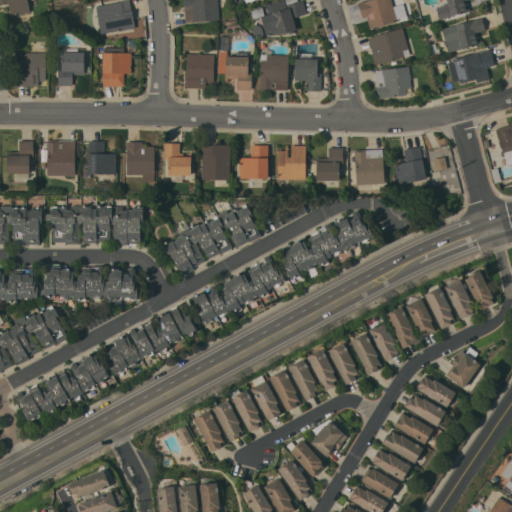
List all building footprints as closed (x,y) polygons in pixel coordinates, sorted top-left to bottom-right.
[(11,15),(9,3),(0,4),(0,0),(28,0),(31,12),(11,15)] [(121,1),(125,0),(129,0),(131,10),(132,10),(135,27),(101,33),(96,6),(121,1)] [(218,0),(220,20),(186,22),(185,5),(184,5),(183,0),(218,0)] [(303,0),(307,13),(296,16),(299,28),(294,30),(295,32),(289,33),(288,31),(278,34),(277,33),(274,34),(273,32),(267,34),(265,29),(261,16),(288,8),(287,4),(299,0),(303,0)] [(391,0),(398,20),(370,29),(367,17),(363,18),(359,3),(369,0),(391,0)] [(467,0),(470,10),(452,15),(439,19),(436,7),(444,5),(444,3),(448,2),(447,0),(467,0)] [(478,32),(481,44),(448,52),(441,27),(482,17),(485,30),(478,32)] [(410,54),(377,64),(375,56),(374,56),(368,37),(402,27),(410,54)] [(237,88),(237,78),(225,78),(225,72),(218,72),(219,36),(229,36),(229,52),(228,52),(228,56),(249,56),(248,72),(252,72),(252,89),(237,88)] [(132,73),(124,73),(124,86),(103,86),(103,73),(103,52),(104,52),(104,47),(124,47),(124,52),(132,52),(132,73)] [(84,74),(73,74),(73,85),(58,85),(59,68),(62,68),(62,52),(63,52),(63,48),(78,48),(78,52),(85,52),(84,74)] [(477,82),(476,79),(460,83),(459,80),(452,82),(448,63),(454,61),(454,58),(491,49),(495,65),(488,67),(488,66),(479,69),(479,70),(487,68),(490,79),(477,82)] [(46,52),(46,80),(38,80),(38,86),(18,85),(18,52),(46,52)] [(215,54),(214,82),(206,82),(206,88),(186,87),(187,53),(215,54)] [(260,89),(261,60),(262,60),(262,55),(267,55),(289,55),(288,90),(260,89)] [(321,91),(306,90),(306,80),(295,80),(295,58),(318,59),(318,75),(322,75),(321,91)] [(412,87),(406,88),(407,95),(379,98),(375,70),(409,66),(412,87)] [(511,124),(511,162),(507,164),(504,152),(503,152),(497,128),(511,124)] [(7,173),(7,154),(8,154),(8,151),(20,151),(20,140),(34,140),(34,156),(30,156),(30,173),(7,173)] [(47,175),(47,170),(47,141),(76,140),(76,175),(47,175)] [(88,174),(88,153),(89,153),(89,141),(105,141),(105,153),(116,153),(117,173),(88,174)] [(155,181),(143,181),(143,174),(127,174),(127,149),(127,141),(142,141),(142,146),(155,146),(155,181)] [(164,142),(180,142),(180,153),(183,153),(183,156),(189,156),(189,153),(191,153),(191,175),(168,175),(168,158),(164,158),(164,142)] [(230,179),(202,179),(202,150),(201,150),(201,145),(212,145),(212,144),(230,144),(230,179)] [(269,145),(269,159),(268,159),(268,178),(240,178),(240,157),(251,157),(251,145),(269,145)] [(306,145),(306,179),(278,179),(278,150),(286,150),(286,145),(288,145),(288,157),(292,157),(292,145),(306,145)] [(395,164),(406,161),(404,149),(420,146),(427,178),(399,184),(395,164)] [(343,147),(343,163),(339,163),(339,180),(317,180),(317,157),(329,157),(329,147),(343,147)] [(384,183),(356,184),(355,150),(383,148),(384,183)] [(434,162),(436,170),(445,168),(444,160),(434,162)] [(0,205),(11,205),(11,210),(12,210),(12,207),(26,207),(26,210),(32,210),(32,207),(42,207),(42,213),(51,213),(51,209),(52,209),(52,206),(66,206),(66,210),(72,210),(72,206),(92,206),(92,209),(97,209),(97,205),(111,205),(111,206),(123,206),(123,210),(128,210),(128,209),(133,209),(133,206),(141,206),(141,205),(142,205),(142,206),(143,206),(143,207),(145,207),(145,215),(143,215),(143,223),(141,223),(141,243),(128,243),(128,244),(114,244),(114,227),(114,223),(110,223),(110,241),(97,241),(97,242),(84,242),(84,222),(80,222),(80,226),(79,226),(79,237),(80,237),(80,243),(66,243),(66,242),(53,242),(53,223),(51,223),(51,219),(42,219),(42,223),(39,223),(39,244),(26,244),(26,242),(13,242),(13,225),(8,225),(8,243),(0,243),(0,205)] [(250,242),(249,240),(237,246),(234,241),(228,229),(224,232),(232,247),(221,253),(220,252),(208,258),(199,240),(195,242),(205,261),(193,267),(194,268),(182,275),(172,257),(170,258),(164,247),(165,246),(164,245),(168,242),(168,241),(172,239),(174,242),(177,239),(176,238),(178,237),(171,225),(183,218),(188,227),(189,226),(190,227),(199,222),(200,225),(227,210),(228,213),(233,210),(234,213),(248,205),(255,218),(252,219),(261,235),(250,242)] [(210,287),(210,286),(213,284),(214,285),(216,284),(223,300),(224,299),(223,297),(226,296),(224,293),(225,293),(221,284),(223,284),(223,283),(224,282),(223,280),(229,277),(231,279),(232,278),(233,279),(234,279),(233,277),(240,274),(239,272),(243,270),(249,282),(252,281),(251,278),(252,278),(248,270),(251,268),(250,265),(257,262),(258,265),(260,264),(258,261),(264,258),(263,257),(267,255),(268,256),(270,255),(277,270),(280,269),(282,274),(287,271),(283,263),(285,262),(280,251),(283,249),(283,247),(289,244),(290,246),(292,245),(291,243),(303,238),(308,250),(311,248),(312,250),(313,250),(311,247),(312,246),(309,238),(312,236),(311,234),(317,231),(319,233),(320,233),(318,229),(324,226),(324,225),(327,223),(328,224),(330,223),(337,238),(339,238),(337,235),(340,234),(334,222),(353,213),(352,212),(356,210),(356,212),(359,210),(366,225),(368,224),(374,237),(367,240),(368,241),(362,243),(361,241),(359,242),(360,243),(355,245),(356,246),(352,248),(351,246),(339,252),(340,253),(334,256),(333,253),(331,254),(332,256),(327,258),(329,263),(325,265),(324,264),(319,267),(318,263),(312,265),(314,268),(309,270),(308,269),(305,271),(304,269),(299,271),(301,276),(297,278),(296,277),(291,279),(290,276),(285,279),(286,281),(279,284),(280,286),(275,288),(274,286),(271,287),(272,288),(267,290),(269,294),(264,297),(264,296),(259,298),(258,295),(253,297),(254,300),(246,304),(245,302),(240,304),(242,309),(237,311),(237,309),(221,317),(220,315),(217,316),(218,317),(214,319),(215,320),(209,323),(208,321),(203,323),(196,309),(197,309),(191,296),(210,287)] [(0,269),(4,269),(4,283),(9,283),(9,271),(13,271),(13,269),(20,269),(20,272),(22,272),(22,268),(29,268),(29,267),(33,267),(33,269),(35,269),(35,286),(37,286),(37,289),(45,289),(45,278),(48,278),(48,266),(51,266),(51,263),(59,263),(59,266),(61,266),(61,267),(73,267),(73,281),(78,281),(78,279),(79,279),(79,269),(82,269),(82,267),(90,267),(90,269),(91,269),(91,266),(98,266),(98,265),(102,265),(102,267),(104,267),(104,285),(107,285),(107,281),(109,281),(109,268),(130,268),(130,267),(133,267),(133,269),(135,269),(135,286),(138,286),(138,299),(131,299),(131,303),(124,303),(124,297),(122,297),(122,307),(118,307),(114,302),(107,302),(107,297),(99,297),(99,298),(93,298),(93,295),(91,295),(91,296),(86,296),(86,301),(80,301),(80,299),(76,299),(76,297),(70,297),(70,298),(64,298),(64,295),(60,295),(60,293),(55,293),(55,297),(50,297),(50,295),(44,295),(44,294),(37,294),(37,300),(25,300),(25,297),(22,297),(22,299),(17,299),(17,303),(12,303),(12,302),(6,302),(6,298),(1,298),(1,300),(0,300),(0,269)] [(494,297),(492,298),(494,303),(481,309),(481,307),(480,308),(465,279),(471,276),(470,275),(480,270),(494,297)] [(472,301),(470,302),(474,310),(472,311),(473,313),(463,318),(462,316),(460,317),(455,306),(454,307),(451,301),(452,301),(445,287),(448,285),(449,278),(457,281),(460,279),(472,301)] [(451,323),(451,324),(442,329),(424,294),(426,293),(425,290),(438,283),(439,287),(440,287),(452,310),(450,310),(455,321),(451,323)] [(433,320),(430,321),(435,331),(423,337),(422,336),(421,336),(406,305),(409,304),(410,296),(418,299),(421,297),(433,320)] [(0,332),(8,329),(9,331),(13,329),(12,326),(17,324),(15,320),(24,316),(26,319),(30,317),(30,315),(35,313),(36,315),(48,309),(47,308),(53,305),(61,320),(60,321),(68,337),(57,343),(56,342),(44,349),(34,330),(32,331),(32,330),(30,331),(37,344),(40,350),(29,356),(30,358),(17,365),(8,346),(6,347),(4,344),(2,344),(10,359),(10,358),(13,364),(1,371),(0,369),(0,332)] [(111,363),(103,347),(105,346),(105,345),(108,343),(108,344),(115,340),(116,342),(118,341),(117,340),(118,339),(117,337),(126,333),(132,346),(135,344),(136,346),(137,346),(130,331),(131,330),(131,329),(134,327),(134,328),(142,324),(143,327),(145,327),(143,324),(150,321),(151,323),(155,321),(160,332),(162,332),(161,330),(163,329),(157,317),(170,309),(177,305),(178,307),(181,306),(187,316),(189,315),(197,330),(193,333),(193,334),(189,337),(186,333),(182,335),(183,337),(179,339),(180,340),(175,343),(174,341),(169,343),(171,347),(167,349),(167,350),(162,353),(160,349),(155,352),(154,350),(152,351),(154,354),(149,357),(148,354),(137,360),(138,362),(130,366),(128,364),(128,366),(126,367),(127,368),(116,375),(112,369),(111,370),(108,364),(111,363)] [(414,329),(411,330),(416,340),(413,341),(414,343),(404,348),(386,314),(402,306),(414,329)] [(397,343),(394,345),(399,352),(397,353),(398,355),(388,360),(387,358),(386,359),(369,329),(373,327),(369,321),(376,317),(380,324),(384,321),(397,343)] [(378,355),(377,356),(382,366),(378,368),(379,369),(369,374),(351,341),(366,332),(378,355)] [(328,351),(344,342),(356,365),(354,366),(359,375),(356,377),(356,378),(346,384),(328,351)] [(478,352),(474,359),(481,364),(477,369),(478,370),(471,380),(470,379),(464,388),(448,377),(449,376),(446,374),(453,364),(452,363),(456,356),(457,356),(461,350),(465,353),(470,347),(478,352)] [(323,348),(335,371),(333,372),(338,382),(334,384),(335,385),(325,390),(307,356),(323,348)] [(111,370),(107,372),(110,376),(104,379),(105,381),(100,383),(99,381),(95,382),(96,384),(94,385),(95,386),(83,393),(84,395),(81,397),(81,398),(77,401),(75,398),(75,399),(74,396),(70,399),(70,400),(67,402),(67,403),(62,406),(60,404),(56,406),(59,411),(49,416),(47,411),(40,414),(41,416),(36,419),(35,418),(29,422),(23,410),(25,409),(17,394),(18,393),(18,392),(22,390),(22,391),(29,387),(30,389),(31,389),(30,386),(37,383),(38,385),(42,383),(46,392),(49,390),(44,379),(58,373),(57,372),(64,369),(65,370),(68,369),(72,377),(76,375),(71,365),(73,364),(72,363),(76,361),(83,358),(84,360),(85,359),(85,358),(84,355),(94,351),(100,363),(102,362),(104,366),(108,364),(111,370)] [(288,367),(304,358),(316,381),(314,382),(319,392),(316,394),(316,395),(307,400),(288,367)] [(297,391),(295,392),(301,402),(297,404),(297,405),(288,410),(270,377),(285,369),(297,391)] [(456,392),(454,394),(460,398),(453,408),(448,404),(446,407),(418,389),(419,387),(417,386),(423,376),(425,377),(426,376),(434,381),(435,379),(456,392)] [(251,388),(267,380),(279,402),(276,403),(281,411),(279,412),(280,414),(270,419),(269,418),(267,419),(251,388)] [(259,412),(258,413),(263,423),(259,425),(260,426),(250,432),(232,397),(230,392),(238,388),(240,393),(247,389),(259,412)] [(410,396),(414,398),(416,395),(423,399),(424,398),(446,411),(441,420),(446,423),(442,429),(404,406),(410,396)] [(213,408),(228,399),(240,422),(239,423),(244,432),(240,434),(241,435),(231,441),(213,408)] [(194,418),(209,410),(222,432),(220,433),(225,442),(221,444),(222,446),(213,451),(194,418)] [(394,425),(399,418),(400,418),(403,413),(411,417),(412,415),(433,428),(430,433),(432,433),(434,440),(426,441),(424,443),(394,425)] [(343,442),(338,448),(336,447),(328,456),(311,442),(318,434),(312,429),(330,418),(347,436),(343,442)] [(193,439),(184,445),(176,429),(185,424),(193,439)] [(423,448),(418,456),(423,459),(420,464),(415,461),(414,462),(382,443),(388,433),(391,435),(393,431),(401,436),(401,434),(423,448)] [(323,461),(321,462),(324,466),(313,476),(290,451),(303,439),(323,461)] [(511,495),(501,488),(508,479),(495,470),(511,446),(511,495)] [(411,465),(402,480),(388,472),(383,469),(383,468),(373,462),(374,460),(372,460),(378,450),(380,451),(381,449),(388,454),(390,452),(411,465)] [(307,480),(306,481),(312,489),(309,492),(310,493),(301,500),(278,469),(292,459),(307,480)] [(399,483),(390,497),(361,479),(368,468),(370,469),(371,468),(373,469),(374,468),(399,483)] [(111,486),(87,495),(86,493),(76,497),(74,493),(73,494),(69,483),(104,469),(111,486)] [(279,477),(292,499),(290,500),(295,509),(290,511),(279,511),(275,505),(272,500),(264,486),(279,477)] [(202,511),(200,484),(218,482),(221,508),(219,508),(219,511),(202,511)] [(253,487),(252,486),(258,483),(273,509),(271,510),(272,511),(254,511),(243,493),(253,487)] [(196,484),(197,494),(198,494),(199,505),(199,509),(197,509),(197,511),(182,511),(182,508),(181,508),(180,502),(179,486),(196,484)] [(169,487),(169,486),(174,485),(177,511),(160,511),(157,488),(169,487)] [(388,501),(387,503),(392,507),(389,511),(370,511),(350,499),(351,497),(350,496),(355,487),(357,488),(358,486),(365,491),(367,488),(388,501)] [(80,511),(79,505),(80,504),(80,502),(91,498),(96,496),(97,496),(112,490),(113,493),(117,491),(125,499),(117,507),(108,510),(109,511),(106,511),(80,511)] [(485,511),(490,505),(486,502),(492,493),(498,497),(499,496),(511,505),(511,511),(485,511)] [(362,511),(345,501),(338,511),(362,511)]
